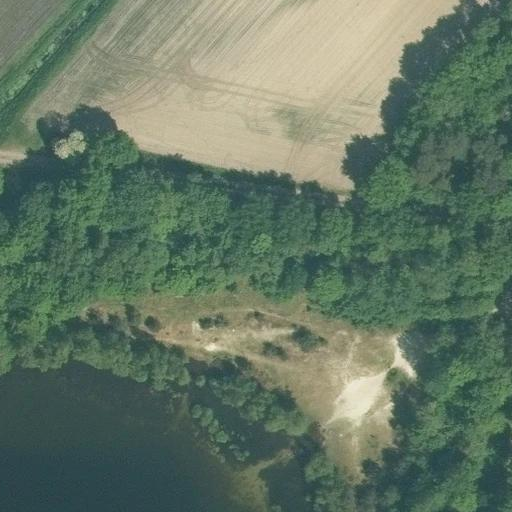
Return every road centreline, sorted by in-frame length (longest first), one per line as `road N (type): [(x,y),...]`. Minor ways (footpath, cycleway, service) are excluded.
road 1 (unclassified): [(511,219),(0,150)]
road 2 (track): [(511,374),(495,511)]
